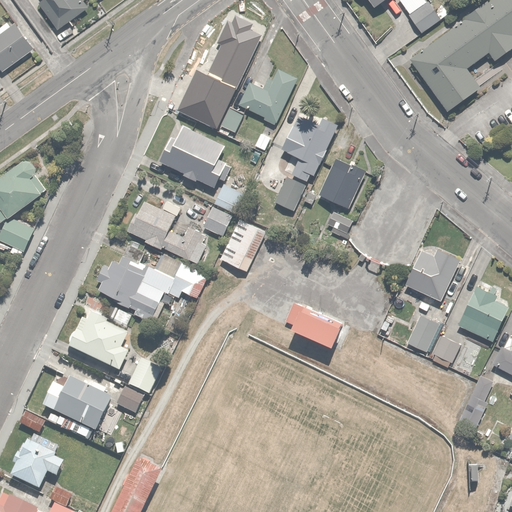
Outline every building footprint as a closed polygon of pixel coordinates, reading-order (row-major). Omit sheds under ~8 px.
[(90,6),(85,0),(42,0),(40,2),(60,28),(90,6)] [(388,0),(368,0),(376,10),(388,0)] [(433,11),(425,0),(397,0),(422,33),(448,14),(442,5),(433,11)] [(511,0),(487,0),(407,57),(450,115),(489,87),(471,62),(511,33),(511,0)] [(0,68),(1,68),(3,71),(35,48),(16,23),(13,25),(8,19),(0,25),(0,68)] [(225,32),(200,84),(203,85),(197,97),(194,96),(186,114),(216,129),(230,99),(232,99),(257,48),(225,32)] [(279,121),(299,76),(280,68),(275,78),(270,76),(264,88),(250,81),(240,104),(279,121)] [(246,113),(232,106),(222,124),(236,132),(246,113)] [(316,174),(341,122),(323,114),(319,124),(300,115),(284,149),(300,157),(293,172),(310,180),(313,173),(316,174)] [(198,182),(201,177),(217,185),(227,162),(219,159),(226,145),(184,126),(179,137),(172,134),(161,159),(186,170),(184,175),(198,182)] [(0,222),(49,186),(28,157),(0,177),(0,222)] [(366,180),(335,164),(321,191),(352,207),(366,180)] [(307,182),(288,174),(277,201),(296,209),(307,182)] [(245,193),(227,183),(217,201),(235,211),(245,193)] [(176,211),(147,199),(139,217),(135,215),(129,229),(147,237),(146,239),(199,263),(212,235),(190,225),(186,235),(169,228),(176,211)] [(233,213),(214,205),(205,227),(223,235),(233,213)] [(355,218),(334,210),(328,223),(334,226),(332,231),(347,237),(355,218)] [(35,227),(12,216),(11,216),(0,237),(11,243),(7,251),(17,256),(21,248),(24,250),(35,227)] [(268,229),(242,217),(222,257),(249,270),(268,229)] [(199,267),(165,252),(162,251),(156,267),(140,260),(145,250),(128,243),(119,262),(113,260),(110,266),(105,264),(98,278),(104,280),(101,287),(119,295),(117,299),(137,308),(135,312),(153,319),(166,289),(183,296),(185,290),(199,296),(208,277),(197,272),(199,267)] [(438,254),(424,248),(409,282),(444,298),(463,257),(441,247),(438,254)] [(502,293),(480,283),(461,323),(493,338),(510,303),(500,298),(502,293)] [(286,314),(291,317),(288,323),(337,346),(347,324),(314,309),(293,300),(286,314)] [(69,345),(70,346),(122,368),(130,350),(122,347),(130,330),(109,321),(110,318),(93,310),(89,319),(81,316),(69,345)] [(399,318),(387,312),(377,333),(389,339),(399,318)] [(407,326),(400,322),(394,334),(427,350),(441,321),(423,312),(418,321),(411,318),(407,326)] [(460,343),(444,335),(434,352),(450,361),(460,343)] [(511,369),(511,346),(506,343),(496,361),(511,369)] [(162,368),(142,358),(130,383),(150,393),(162,368)] [(483,402),(493,381),(482,375),(461,417),(478,425),(488,404),(483,402)] [(70,377),(55,410),(97,429),(112,397),(70,377)] [(145,395),(127,386),(118,404),(137,412),(145,395)] [(511,404),(511,396),(506,394),(493,417),(507,425),(511,416),(511,408),(510,408),(511,404)] [(26,408),(20,421),(40,431),(47,418),(26,408)] [(17,464),(12,474),(39,487),(46,470),(57,475),(64,459),(57,455),(58,452),(28,439),(22,453),(17,451),(12,462),(17,464)] [(112,511),(144,511),(166,469),(141,457),(112,511)] [(472,480),(480,480),(479,464),(467,465),(468,468),(472,468),(472,480)] [(75,511),(66,507),(73,493),(58,486),(52,497),(57,500),(51,511),(75,511)] [(42,511),(3,494),(0,500),(0,511),(42,511)]
